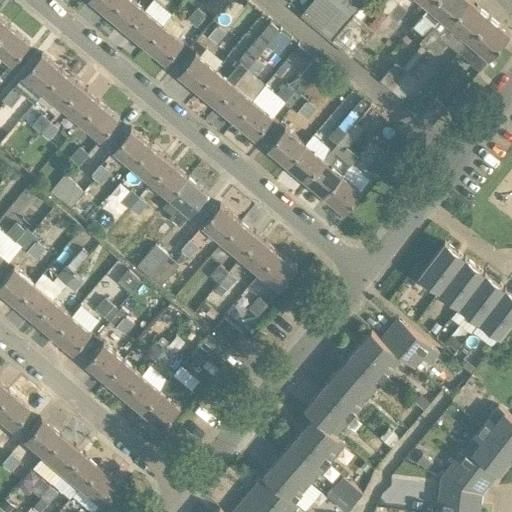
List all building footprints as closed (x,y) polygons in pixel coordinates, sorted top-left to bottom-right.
[(91,0),(108,14),(120,0),(91,0)] [(133,0),(120,0),(108,14),(127,30),(145,9),(133,0)] [(365,0),(312,0),(301,14),(332,40),(354,13),(365,0)] [(387,14),(398,2),(398,1),(397,0),(386,0),(380,8),(387,14)] [(434,0),(428,7),(423,13),(435,24),(423,37),(418,43),(422,45),(402,69),(395,63),(380,80),(392,90),(407,73),(418,59),(426,49),(438,36),(448,24),(468,0),(434,0)] [(470,0),(468,0),(448,24),(468,42),(490,16),(470,0)] [(398,2),(387,14),(395,21),(406,9),(398,2)] [(197,26),(206,15),(198,8),(188,19),(197,26)] [(145,9),(127,30),(146,46),(163,25),(145,9)] [(354,13),(332,40),(351,57),(374,30),(364,21),(354,13)] [(468,42),(458,53),(479,71),(510,34),(490,16),(468,42)] [(0,17),(0,38),(10,26),(0,17)] [(214,69),(198,89),(216,105),(233,84),(247,68),(257,56),(278,30),(270,22),(247,50),(248,51),(225,78),(214,69)] [(217,43),(228,32),(219,24),(208,35),(217,43)] [(163,25),(146,46),(165,62),(183,41),(163,25)] [(10,26),(0,38),(0,66),(6,71),(30,42),(10,26)] [(446,43),(438,36),(426,49),(435,57),(446,43)] [(298,43),(291,51),(300,59),(307,51),(298,43)] [(42,52),(14,86),(35,103),(45,91),(63,70),(42,52)] [(198,89),(214,69),(195,52),(178,72),(198,89)] [(257,56),(247,68),(256,74),(265,63),(257,56)] [(286,100),(295,88),(301,94),(324,67),(314,58),(291,85),(287,82),(278,93),(286,100)] [(280,76),(290,64),(285,60),(275,72),(280,76)] [(233,84),(216,105),(235,120),(252,100),(266,83),(256,74),(247,68),(233,84)] [(63,70),(45,91),(63,106),(80,85),(63,70)] [(252,100),(235,120),(255,137),(272,117),(286,100),(278,93),(266,83),(252,100)] [(80,85),(63,106),(82,122),(99,101),(80,85)] [(11,107),(20,95),(12,88),(2,99),(11,107)] [(316,106),(308,99),(301,108),(298,111),(306,118),(316,106)] [(422,116),(429,107),(420,99),(412,108),(422,116)] [(432,125),(446,108),(436,99),(429,107),(422,116),(432,125)] [(99,101),(82,122),(101,139),(119,118),(99,101)] [(32,125),(41,132),(51,120),(42,113),(32,125)] [(337,143),(352,125),(345,119),(339,125),(338,125),(329,137),(337,143)] [(51,120),(41,132),(49,139),(59,128),(51,120)] [(337,143),(323,159),(306,179),(324,195),(341,174),(357,155),(348,147),(362,129),(354,122),(352,125),(337,143)] [(267,147),(287,164),(304,143),(284,127),(267,147)] [(131,128),(113,149),(133,165),(150,144),(131,128)] [(304,143),(287,164),(306,179),(323,159),(304,143)] [(150,144),(133,165),(151,181),(169,160),(150,144)] [(79,165),(89,153),(80,146),(70,158),(79,165)] [(375,175),(384,165),(377,158),(368,169),(375,175)] [(169,160),(151,181),(170,196),(187,175),(169,160)] [(100,182),(109,170),(101,163),(91,175),(100,182)] [(62,200),(75,184),(76,183),(65,173),(51,191),(62,200)] [(341,174),(324,195),(345,212),(362,191),(341,174)] [(187,175),(170,196),(162,205),(183,222),(208,193),(187,175)] [(75,184),(62,200),(71,208),(85,192),(75,184)] [(122,200),(130,207),(139,197),(131,190),(122,200)] [(148,203),(139,197),(130,207),(138,215),(148,203)] [(203,224),(222,241),(240,220),(220,203),(203,224)] [(240,220),(222,241),(241,256),(259,236),(240,220)] [(10,260),(22,246),(31,235),(17,222),(7,234),(14,240),(2,254),(10,260)] [(31,235),(22,246),(35,257),(45,246),(31,235)] [(259,236),(241,256),(260,272),(277,251),(259,236)] [(189,256),(198,245),(190,238),(181,249),(189,256)] [(420,274),(441,290),(465,258),(444,242),(424,268),(417,262),(404,279),(412,285),(420,274)] [(137,265),(149,275),(168,253),(156,243),(137,265)] [(65,283),(75,271),(89,255),(82,249),(58,276),(65,283)] [(277,251),(260,272),(280,289),(297,268),(277,251)] [(168,253),(149,275),(162,285),(180,264),(168,253)] [(461,305),(485,273),(465,258),(441,290),(461,305)] [(210,276),(219,283),(229,271),(220,264),(210,276)] [(0,289),(17,303),(34,283),(14,266),(0,283),(0,289)] [(117,281),(125,288),(132,294),(143,281),(128,269),(117,281)] [(75,271),(65,283),(74,290),(84,278),(75,271)] [(237,278),(229,271),(219,283),(227,290),(237,278)] [(481,321),(506,289),(485,273),(461,305),(481,321)] [(34,283),(17,303),(35,319),(53,299),(34,283)] [(123,304),(132,294),(125,288),(116,299),(111,294),(107,299),(106,297),(96,309),(110,321),(122,306),(124,305),(123,304)] [(511,325),(511,293),(506,289),(481,321),(503,337),(511,325)] [(122,306),(110,321),(125,334),(134,323),(127,316),(139,301),(133,296),(124,308),(122,306)] [(250,308),(258,314),(267,304),(259,297),(250,308)] [(53,299),(35,319),(54,335),(72,314),(53,299)] [(72,314),(54,335),(74,352),(91,331),(72,314)] [(214,328),(232,344),(242,332),(224,316),(214,328)] [(381,337),(402,355),(414,366),(421,357),(428,363),(438,351),(401,319),(395,327),(392,324),(381,337)] [(436,322),(430,329),(436,334),(442,326),(436,322)] [(402,355),(381,337),(372,330),(355,349),(385,375),(402,355)] [(147,352),(155,359),(165,348),(162,345),(168,338),(162,332),(159,336),(160,337),(147,352)] [(219,360),(228,350),(208,333),(192,353),(201,360),(209,351),(219,360)] [(176,334),(167,345),(175,351),(184,341),(176,334)] [(450,335),(443,343),(455,352),(461,344),(450,335)] [(106,378),(123,358),(103,341),(86,362),(106,378)] [(165,348),(155,359),(163,366),(173,355),(165,348)] [(385,375),(355,349),(338,369),(368,394),(385,375)] [(466,356),(460,364),(471,373),(478,365),(466,356)] [(124,394),(141,373),(123,358),(106,378),(124,394)] [(368,394),(338,369),(322,388),(351,414),(368,394)] [(143,410),(160,389),(141,373),(124,394),(143,410)] [(160,389),(143,410),(163,427),(180,406),(179,405),(192,389),(173,374),(160,389)] [(0,382),(0,400),(9,390),(0,382)] [(361,422),(351,414),(322,388),(305,408),(314,416),(344,442),(361,422)] [(9,390),(0,400),(0,419),(10,428),(28,407),(9,390)] [(414,400),(424,409),(430,402),(420,393),(414,400)] [(483,427),(511,449),(511,416),(499,406),(483,427)] [(344,442),(314,416),(297,436),(327,462),(344,442)] [(22,438),(42,454),(60,433),(40,417),(22,438)] [(379,437),(388,445),(397,435),(388,427),(379,437)] [(467,448),(498,472),(511,453),(511,449),(483,427),(467,448)] [(60,433),(42,454),(61,470),(78,450),(60,433)] [(327,462),(297,436),(280,455),(310,481),(327,462)] [(443,475),(477,491),(484,483),(487,485),(498,472),(467,448),(466,447),(443,475)] [(78,450),(61,470),(79,486),(97,466),(78,450)] [(10,470),(19,460),(10,452),(1,463),(10,470)] [(417,460),(427,468),(432,461),(423,453),(417,460)] [(310,481),(280,455),(263,475),(293,501),(310,481)] [(359,467),(365,473),(371,468),(365,462),(359,467)] [(97,466),(79,486),(99,503),(117,482),(97,466)] [(289,511),(296,504),(293,501),(263,475),(252,488),(256,491),(249,498),(265,511),(289,511)] [(439,511),(479,511),(481,502),(476,501),(477,491),(443,475),(439,511)] [(345,477),(334,490),(352,506),(363,493),(345,477)] [(31,491),(39,497),(48,485),(40,479),(31,491)] [(48,485),(39,497),(48,504),(57,492),(48,485)] [(347,511),(352,506),(334,490),(329,496),(347,511)] [(39,497),(31,507),(37,511),(41,511),(48,504),(39,497)] [(265,511),(249,498),(244,505),(240,502),(231,511),(265,511)] [(7,499),(0,507),(6,511),(10,511),(15,507),(7,499)]
